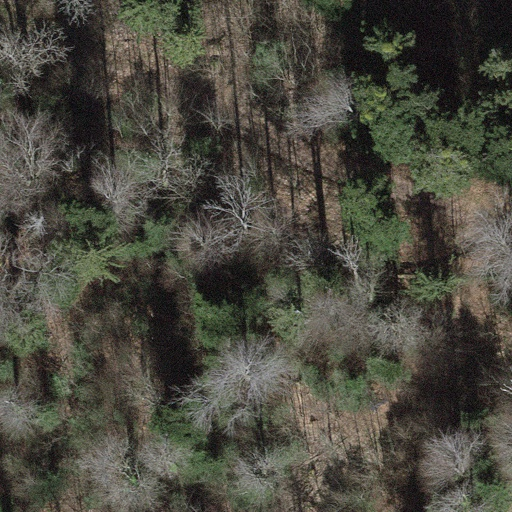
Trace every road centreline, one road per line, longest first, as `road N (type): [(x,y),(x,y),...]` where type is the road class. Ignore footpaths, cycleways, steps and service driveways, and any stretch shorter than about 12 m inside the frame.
road 1 (track): [(0,22),(336,176),(511,215)]
road 2 (track): [(511,350),(368,454),(331,511)]
